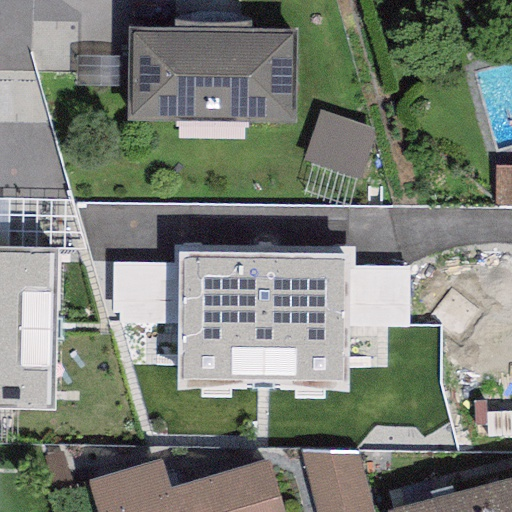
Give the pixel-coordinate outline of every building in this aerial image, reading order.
[(294,35),(127,34),(127,127),(294,128),(294,35)] [(317,152),(371,170),(386,123),(332,106),(317,152)] [(69,253),(0,250),(0,426),(63,428),(69,253)] [(364,440),(313,451),(325,511),(376,511),(379,511),(364,440)] [(160,465),(89,486),(96,511),(281,511),(269,466),(169,495),(160,465)] [(511,511),(511,486),(412,511),(511,511)]
